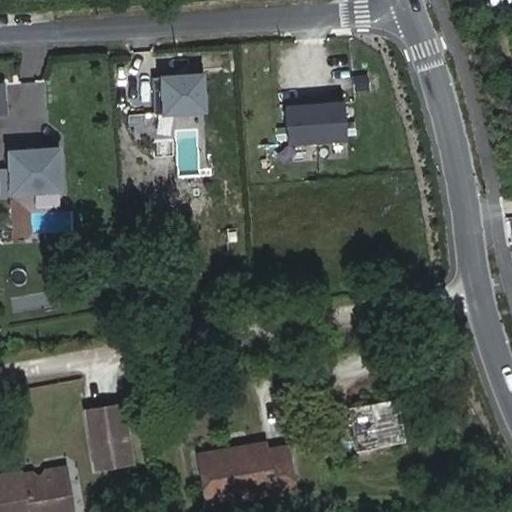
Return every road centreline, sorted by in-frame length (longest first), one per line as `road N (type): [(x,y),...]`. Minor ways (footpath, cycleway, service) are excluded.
road 1 (residential): [(0,372),(467,292)]
road 2 (residential): [(0,27),(408,2)]
road 3 (tertiary): [(467,292),(428,70),(408,2)]
road 4 (tertiary): [(511,403),(467,292)]
